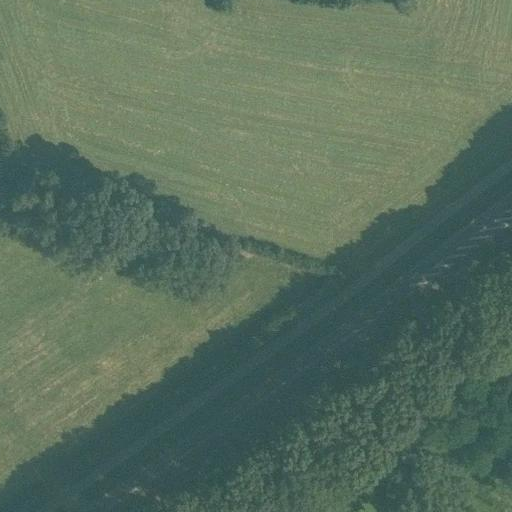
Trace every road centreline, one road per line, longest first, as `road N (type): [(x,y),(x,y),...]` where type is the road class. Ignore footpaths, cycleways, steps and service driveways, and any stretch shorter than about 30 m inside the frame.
road 1 (secondary): [(101,511),(511,214)]
road 2 (unclassified): [(193,511),(511,283)]
